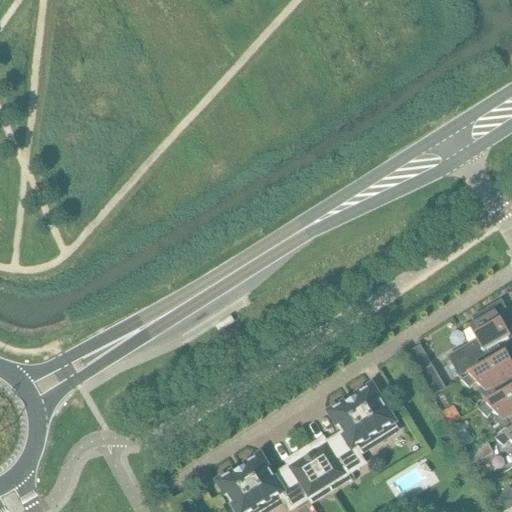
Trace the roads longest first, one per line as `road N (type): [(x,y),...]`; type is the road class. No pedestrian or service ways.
road 1 (tertiary): [(108,348),(457,132)]
road 2 (residential): [(173,484),(511,272)]
